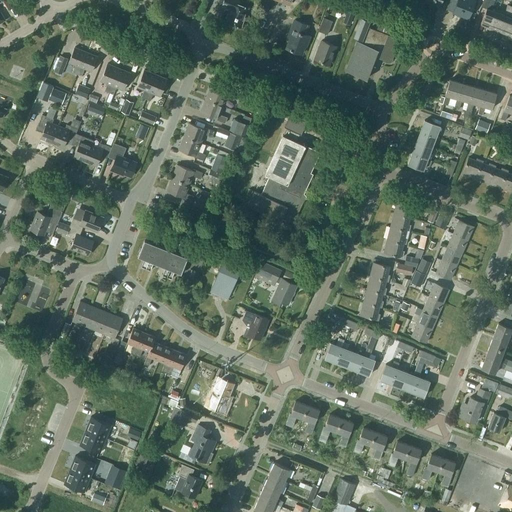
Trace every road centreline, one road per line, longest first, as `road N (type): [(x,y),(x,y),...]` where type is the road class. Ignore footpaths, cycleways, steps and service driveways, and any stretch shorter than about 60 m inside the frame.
road 1 (residential): [(80,266),(46,347),(53,371),(76,388),(30,508)]
road 2 (residential): [(286,377),(381,169)]
road 3 (residential): [(436,433),(511,228)]
road 4 (residential): [(286,377),(184,330),(112,263)]
road 5 (residential): [(381,111),(202,45)]
road 6 (residential): [(511,75),(432,45),(381,111)]
road 7 (residential): [(436,433),(286,377)]
road 8 (residential): [(286,377),(228,511)]
road 9 (residential): [(132,201),(144,191),(191,71)]
road 10 (residential): [(511,223),(381,169)]
road 11 (residential): [(191,71),(75,24)]
